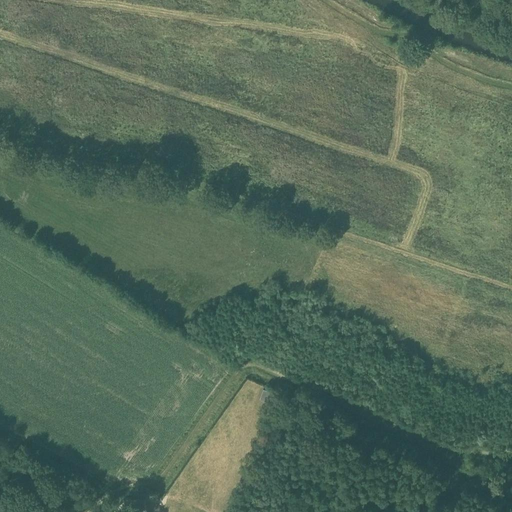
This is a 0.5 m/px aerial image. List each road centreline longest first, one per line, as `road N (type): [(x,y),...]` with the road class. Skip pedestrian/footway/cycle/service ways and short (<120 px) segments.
road 1 (track): [(511,455),(447,448),(343,396),(249,364),(146,490),(84,511)]
road 2 (track): [(329,0),(489,82),(511,86)]
